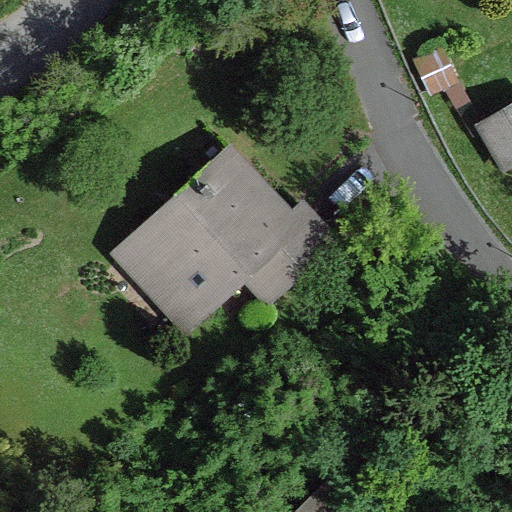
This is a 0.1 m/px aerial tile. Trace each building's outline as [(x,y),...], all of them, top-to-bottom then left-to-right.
[(511,115),(487,129),(505,162),(511,158),(511,115)] [(229,156),(145,237),(180,268),(168,278),(201,309),(242,269),(292,220),(229,156)] [(292,220),(242,269),(269,297),(335,232),(308,203),(292,220)] [(180,268),(145,237),(126,256),(189,321),(201,309),(168,278),(180,268)] [(372,511),(342,482),(310,511),(372,511)]
